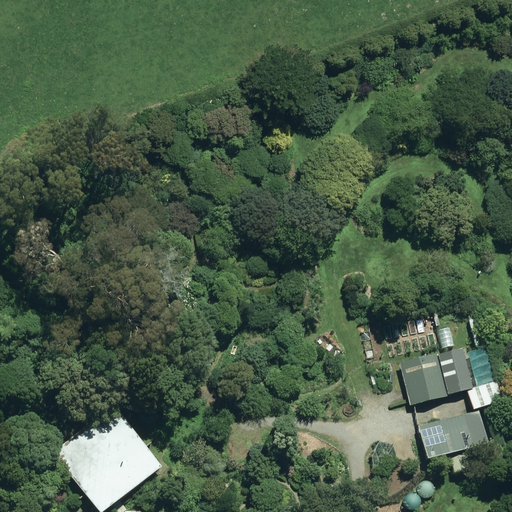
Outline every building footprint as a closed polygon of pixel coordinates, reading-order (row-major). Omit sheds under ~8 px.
[(447,312),(435,315),(442,350),(454,348),(447,312)] [(489,383),(497,380),(490,350),(452,359),(460,390),(468,388),(478,414),(498,407),(489,383)] [(451,399),(440,358),(403,368),(414,409),(451,399)] [(54,453),(99,511),(100,511),(161,465),(114,406),(54,453)] [(479,451),(469,417),(424,430),(434,465),(479,451)]
